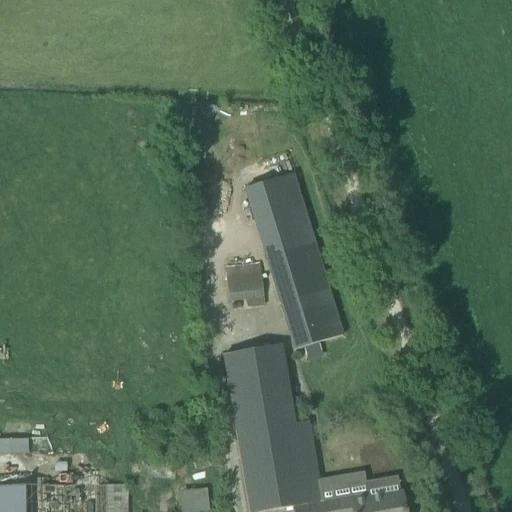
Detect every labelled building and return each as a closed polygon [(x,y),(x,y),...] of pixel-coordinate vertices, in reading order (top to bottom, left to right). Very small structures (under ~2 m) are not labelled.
[(264,255),(278,304),(292,351),(338,338),(291,175),(245,189),(264,255)] [(224,267),(233,304),(266,296),(258,260),(224,267)] [(248,511),(268,511),(292,508),(292,511),(332,511),(331,502),(321,503),(309,423),(295,425),(281,347),(221,357),(248,511)] [(29,438),(0,439),(0,455),(30,454),(29,438)] [(366,495),(332,501),(333,509),(334,511),(403,511),(403,508),(401,494),(399,494),(397,477),(365,482),(363,483),(366,495)] [(95,511),(106,511),(107,485),(97,485),(95,511)] [(0,511),(28,511),(29,487),(0,486),(0,511)]
